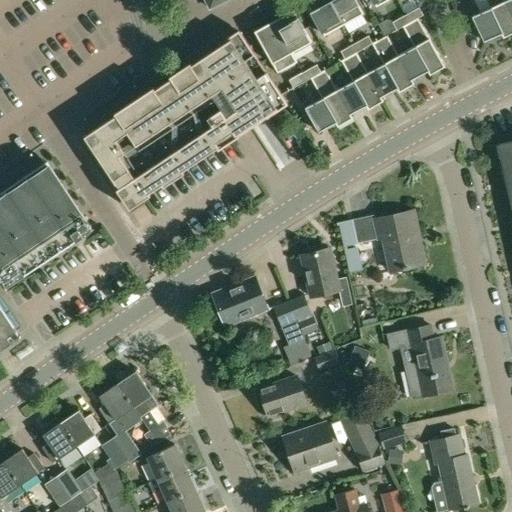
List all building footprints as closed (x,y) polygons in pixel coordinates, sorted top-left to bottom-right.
[(205,0),(210,8),(226,0),(205,0)] [(330,0),(310,0),(306,2),(324,35),(344,24),(330,0)] [(356,0),(330,0),(344,24),(363,13),(356,0)] [(485,0),(489,8),(472,16),(483,41),(501,33),(503,37),(511,32),(511,17),(504,1),(505,1),(504,0),(485,0)] [(420,7),(406,14),(410,22),(418,18),(424,14),(420,7)] [(294,9),(274,20),(292,53),(311,42),(294,9)] [(406,14),(393,22),(397,29),(403,26),(410,22),(406,14)] [(398,55),(411,79),(427,70),(429,74),(445,66),(418,18),(410,22),(403,26),(414,46),(398,55)] [(274,20),(254,31),(278,73),(297,62),(292,53),(274,20)] [(191,64),(84,136),(115,183),(116,183),(119,187),(116,189),(128,206),(250,125),(251,127),(269,116),(267,113),(286,101),(239,30),(229,36),(218,43),(219,46),(191,64)] [(367,72),(367,73),(380,96),(381,96),(396,87),(399,92),(414,83),(411,79),(398,55),(387,35),(372,43),(371,44),(382,64),(367,72)] [(368,36),(355,43),(359,51),(371,44),(372,43),(368,36)] [(355,43),(341,51),(345,58),(356,53),(356,52),(359,51),(355,43)] [(337,89),(336,90),(349,114),(350,113),(366,105),(368,109),(383,100),(381,96),(380,96),(367,73),(356,53),(345,58),(341,61),(352,81),(337,89)] [(316,65),(303,72),(307,80),(310,78),(315,75),(320,72),(316,65)] [(322,98),(305,107),(318,132),(335,122),(337,126),(352,118),(350,113),(349,114),(336,90),(337,89),(325,69),(320,72),(315,75),(310,78),(322,98)] [(303,72),(289,80),(294,87),(298,85),(307,80),(303,72)] [(511,140),(498,144),(511,208),(511,140)] [(0,276),(6,286),(38,265),(76,240),(76,241),(88,232),(89,232),(89,231),(90,231),(90,230),(91,230),(91,229),(91,228),(91,227),(91,226),(91,225),(90,225),(90,224),(47,160),(11,184),(9,182),(0,188),(0,276)] [(351,219),(338,222),(344,246),(357,243),(383,238),(390,271),(425,264),(414,210),(378,218),(374,219),(374,214),(351,219)] [(330,248),(301,255),(310,297),(339,290),(340,290),(337,277),(336,274),(330,248)] [(254,276),(212,293),(225,326),(268,309),(254,276)] [(304,294),(288,300),(297,320),(312,314),(304,294)] [(64,299),(45,316),(62,336),(82,319),(64,299)] [(288,300),(272,306),(281,326),(297,320),(288,300)] [(0,349),(21,336),(0,305),(0,349)] [(302,321),(298,323),(304,336),(308,335),(319,330),(313,316),(307,319),(302,321)] [(297,320),(281,326),(289,344),(304,337),(304,336),(298,323),(297,320)] [(431,325),(389,335),(392,349),(410,345),(415,366),(407,368),(413,398),(454,389),(442,337),(434,338),(431,325)] [(318,346),(317,346),(320,355),(331,350),(331,349),(328,342),(318,346)] [(354,347),(348,362),(363,368),(368,353),(354,347)] [(335,349),(314,357),(319,370),(340,362),(335,349)] [(135,371),(118,383),(134,407),(143,419),(145,421),(154,415),(150,410),(158,404),(152,394),(135,371)] [(297,376),(259,388),(268,416),(306,404),(297,376)] [(105,403),(99,408),(117,434),(112,438),(127,461),(141,451),(126,430),(143,419),(134,407),(118,383),(100,396),(105,403)] [(342,391),(338,403),(349,407),(353,395),(342,391)] [(359,404),(337,415),(363,472),(385,464),(379,443),(359,404)] [(79,409),(61,422),(77,446),(96,433),(95,433),(103,428),(93,414),(86,419),(79,409)] [(151,431),(145,435),(152,446),(170,434),(166,423),(164,420),(159,423),(154,415),(145,421),(151,431)] [(61,422),(42,435),(48,443),(43,446),(53,461),(58,458),(59,459),(77,446),(61,422)] [(326,423),(283,437),(294,471),(337,456),(326,423)] [(401,425),(379,432),(384,449),(407,442),(401,425)] [(443,438),(430,441),(435,464),(438,463),(442,481),(445,493),(435,495),(439,511),(448,509),(479,502),(468,454),(465,455),(460,434),(458,435),(457,428),(441,432),(443,438)] [(112,438),(101,446),(117,468),(127,461),(112,438)] [(174,444),(147,457),(157,479),(185,466),(174,444)] [(22,448),(4,461),(21,485),(44,468),(33,452),(28,456),(22,448)] [(389,448),(387,462),(401,464),(402,450),(389,448)] [(4,461),(0,463),(0,493),(2,497),(21,485),(4,461)] [(107,464),(93,473),(95,475),(97,479),(98,479),(108,474),(113,472),(107,464)] [(157,479),(150,482),(154,491),(161,488),(167,501),(195,488),(185,466),(157,479)] [(67,468),(56,476),(71,499),(83,491),(67,468)] [(108,474),(98,479),(108,501),(127,493),(116,470),(113,472),(108,474)] [(56,476),(44,484),(59,507),(71,499),(56,476)] [(195,488),(167,501),(172,511),(200,511),(205,510),(195,488)] [(339,510),(332,511),(368,511),(366,503),(360,505),(356,490),(335,495),(339,510)] [(403,511),(398,491),(382,495),(386,511),(403,511)] [(135,511),(127,493),(108,501),(112,511),(135,511)] [(80,494),(55,511),(75,511),(87,504),(80,494)]
